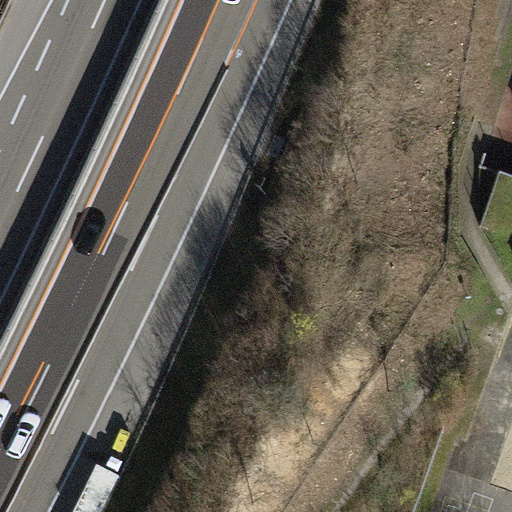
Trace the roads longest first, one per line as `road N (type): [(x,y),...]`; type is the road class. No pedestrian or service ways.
road 1 (motorway): [(3,511),(230,0)]
road 2 (motorway): [(108,0),(0,213)]
